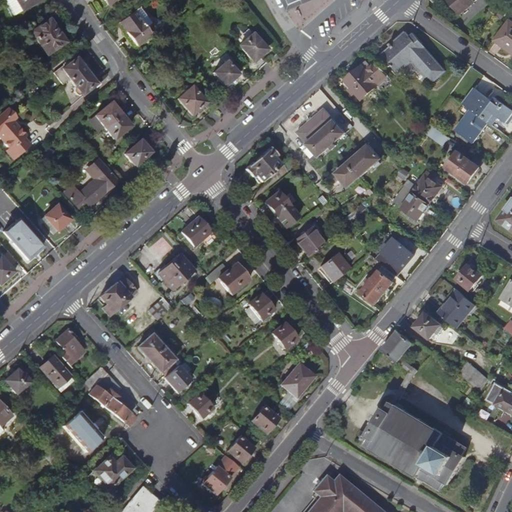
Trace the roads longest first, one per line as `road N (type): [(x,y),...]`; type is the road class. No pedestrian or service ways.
road 1 (residential): [(63,295),(159,405),(164,472),(197,511)]
road 2 (tertiary): [(399,0),(203,172)]
road 3 (residential): [(203,172),(355,362)]
road 4 (residential): [(67,0),(203,172)]
road 5 (residential): [(355,362),(232,511)]
road 6 (tertiary): [(203,172),(63,295)]
road 7 (residential): [(466,224),(355,362)]
road 8 (residential): [(402,0),(511,84)]
